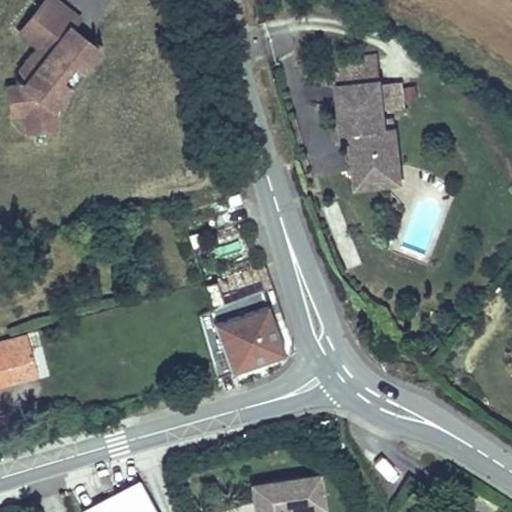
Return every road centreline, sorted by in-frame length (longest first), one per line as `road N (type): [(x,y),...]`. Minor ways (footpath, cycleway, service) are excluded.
road 1 (tertiary): [(336,365),(245,106),(225,0)]
road 2 (tertiary): [(0,480),(298,391),(336,365)]
road 3 (tertiary): [(336,365),(375,396),(511,472)]
